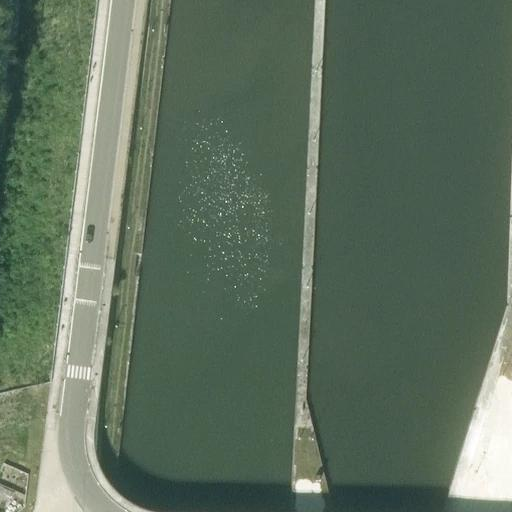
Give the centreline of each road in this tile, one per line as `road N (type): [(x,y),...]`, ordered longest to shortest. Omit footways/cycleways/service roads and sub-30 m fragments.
road 1 (tertiary): [(122,0),(68,434),(75,473),(103,511)]
road 2 (track): [(157,0),(104,461)]
